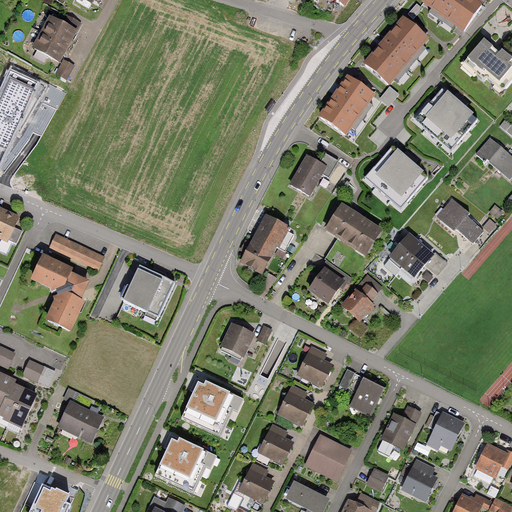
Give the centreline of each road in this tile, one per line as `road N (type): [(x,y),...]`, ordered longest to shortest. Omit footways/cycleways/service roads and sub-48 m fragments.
road 1 (secondary): [(209,278),(275,142),(348,41)]
road 2 (secondary): [(209,278),(109,492)]
road 3 (residential): [(401,375),(209,278)]
road 4 (residential): [(44,209),(209,278)]
road 5 (residential): [(401,375),(333,511)]
road 6 (residential): [(348,41),(230,0)]
